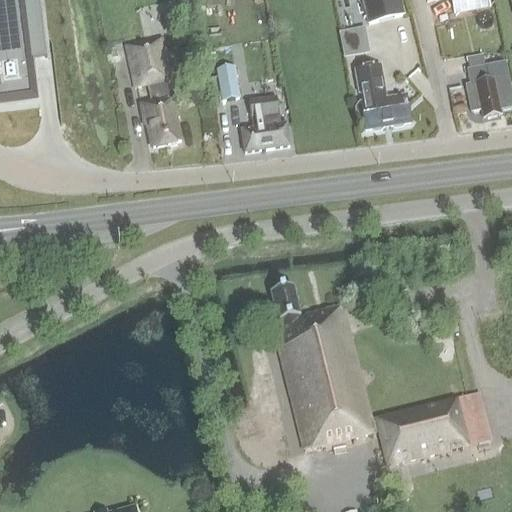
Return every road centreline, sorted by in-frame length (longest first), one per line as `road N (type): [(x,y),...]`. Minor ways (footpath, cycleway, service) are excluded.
road 1 (unclassified): [(0,343),(212,237),(511,195)]
road 2 (primary): [(49,225),(511,168)]
road 3 (residential): [(0,162),(90,184),(450,147)]
road 4 (residential): [(450,147),(415,0)]
